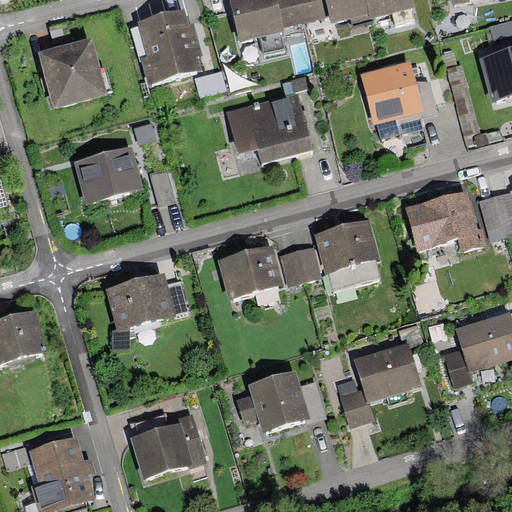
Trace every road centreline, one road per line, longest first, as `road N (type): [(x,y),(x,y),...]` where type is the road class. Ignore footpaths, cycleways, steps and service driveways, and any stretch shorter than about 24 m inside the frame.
road 1 (residential): [(55,277),(511,161)]
road 2 (residential): [(261,511),(511,436)]
road 3 (residential): [(55,277),(123,511)]
road 4 (residential): [(0,86),(55,277)]
